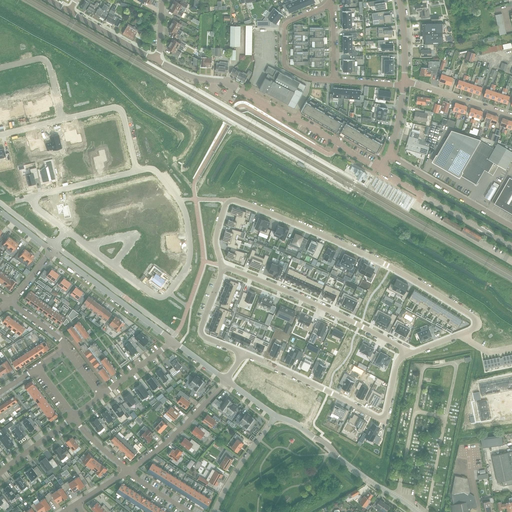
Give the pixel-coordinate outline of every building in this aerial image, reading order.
[(85,9),(90,2),(91,0),(90,0),(83,0),(80,6),(85,9)] [(289,0),(284,2),(285,4),(288,10),(289,13),(294,11),(291,2),(289,0)] [(291,2),(294,11),(299,8),(296,0),(291,2)] [(302,0),(296,0),(299,8),(305,6),(302,0)] [(381,0),(378,0),(369,2),(370,6),(376,5),(377,11),(386,9),(385,3),(382,3),(381,0)] [(422,4),(416,5),(417,11),(420,11),(421,18),(423,18),(429,17),(428,9),(427,9),(426,5),(427,5),(427,0),(422,1),(422,4)] [(184,12),(186,8),(188,5),(182,2),(181,4),(174,1),(172,5),(184,12)] [(93,14),(96,8),(99,5),(96,3),(94,5),(90,3),(89,5),(86,10),(93,14)] [(99,17),(107,4),(105,3),(104,4),(104,3),(101,8),(99,7),(98,8),(94,15),(99,17)] [(103,20),(107,13),(108,13),(107,12),(107,11),(110,4),(108,3),(107,4),(99,17),(103,20)] [(180,20),(184,12),(172,5),(169,10),(176,14),(174,17),(180,20)] [(115,16),(113,15),(116,10),(112,8),(109,13),(110,13),(105,21),(113,25),(114,24),(118,26),(122,19),(118,17),(116,20),(113,19),(115,16)] [(273,8),(270,12),(279,19),(283,15),(273,8)] [(351,11),(355,11),(355,8),(348,8),(348,11),(342,11),(342,17),(352,17),(351,11)] [(262,21),(257,21),(257,26),(270,26),(270,22),(271,21),(276,24),(279,19),(270,12),(269,12),(265,16),(268,19),(267,21),(262,21)] [(384,12),(372,14),(373,20),(379,19),(379,24),(392,22),(391,17),(391,15),(385,16),(384,12)] [(171,25),(179,29),(181,25),(185,27),(187,24),(182,21),(180,24),(173,20),(171,25)] [(348,31),(355,31),(355,26),(352,26),(352,23),(343,23),(343,28),(348,28),(348,31)] [(422,36),(420,36),(420,39),(422,38),(423,44),(427,44),(433,44),(443,43),(443,36),(442,23),(422,24),(422,36)] [(142,40),(145,34),(147,31),(144,29),(143,31),(142,30),(141,31),(135,28),(136,27),(134,26),(133,27),(128,24),(123,34),(133,40),(135,36),(142,40)] [(171,25),(168,29),(170,31),(169,33),(173,36),(179,39),(180,36),(182,31),(179,29),(171,25)] [(302,25),(293,25),(293,31),(294,31),(294,35),(302,35),(308,35),(308,31),(302,31),(302,25)] [(230,26),(230,46),(240,46),(240,26),(230,26)] [(323,27),(309,27),(309,31),(315,31),(315,37),(315,38),(323,38),(324,38),(324,31),(323,31),(323,27)] [(393,29),(388,29),(388,27),(378,28),(378,38),(392,37),(391,33),(393,33),(393,29)] [(349,32),(349,36),(343,36),(343,41),(353,41),(352,37),(357,37),(356,32),(349,32)] [(302,41),(302,35),(294,35),(293,35),(293,42),(294,42),(294,45),(302,45),(308,45),(308,41),(302,41)] [(309,41),(315,41),(315,47),(315,48),(323,48),(324,48),(324,41),(323,41),(323,38),(315,38),(315,37),(309,37),(309,41)] [(170,44),(178,48),(179,46),(182,48),(183,45),(185,46),(186,43),(181,40),(179,43),(173,39),(170,44)] [(385,40),(378,41),(378,48),(382,47),(382,51),(393,50),(393,49),(394,49),(394,46),(393,46),(393,44),(386,44),(385,40)] [(177,50),(178,48),(170,44),(167,48),(174,52),(172,55),(178,58),(181,53),(177,50)] [(427,50),(421,50),(421,57),(426,56),(431,56),(433,56),(435,55),(435,50),(434,50),(433,44),(427,44),(427,50)] [(293,52),(294,52),(294,55),(302,55),(308,55),(308,51),(302,51),(302,45),(294,45),(293,45),(293,52)] [(343,52),(351,52),(351,55),(357,55),(357,52),(355,52),(355,46),(353,46),(343,47),(343,52)] [(309,47),(309,51),(315,51),(315,57),(315,58),(323,58),(324,58),(324,51),(323,51),(323,48),(315,48),(315,47),(309,47)] [(465,59),(472,61),(475,54),(468,51),(465,59)] [(308,65),(308,61),(302,61),(302,55),(294,55),(293,55),(293,62),(294,62),(294,65),(308,65)] [(384,73),(393,74),(394,60),(390,60),(390,56),(383,56),(382,67),(385,67),(384,73)] [(201,57),(201,66),(202,66),(202,67),(204,67),(205,66),(206,66),(211,66),(212,58),(206,57),(201,57)] [(324,61),(323,61),(323,58),(315,58),(315,57),(309,57),(309,61),(315,61),(315,68),(324,68),(324,61)] [(216,65),(216,71),(227,72),(228,62),(220,61),(220,63),(217,62),(216,65)] [(428,76),(431,76),(431,73),(432,73),(436,73),(436,68),(439,68),(439,65),(439,62),(428,61),(428,68),(421,68),(421,71),(420,71),(420,75),(428,76)] [(268,66),(265,72),(268,74),(265,78),(259,90),(264,92),(265,91),(288,103),(287,104),(295,108),(306,85),(268,66)] [(343,66),(343,71),(350,72),(350,75),(357,75),(357,72),(354,72),(354,69),(355,66),(343,66)] [(245,73),(243,72),(242,73),(233,68),(230,74),(245,82),(248,76),(249,75),(251,71),(248,70),(247,74),(245,73)] [(441,76),(439,81),(445,83),(449,70),(447,69),(445,75),(442,74),(441,76)] [(452,70),(449,70),(445,83),(450,85),(453,77),(450,76),(452,70)] [(465,81),(465,79),(466,75),(464,75),(462,81),(459,79),(456,87),(462,89),(465,81)] [(476,85),(479,77),(477,76),(474,85),(470,83),(468,91),(474,93),(476,85)] [(468,91),(470,83),(465,81),(462,89),(468,91)] [(489,98),(494,84),(492,84),(490,90),(486,89),(483,96),(489,98)] [(498,92),(494,91),(495,89),(496,85),(494,84),(489,98),(495,100),(498,92)] [(480,95),(482,87),(479,86),(476,85),(474,93),(480,95)] [(509,96),(506,95),(507,93),(509,86),(506,85),(506,88),(505,88),(501,102),(507,104),(509,96)] [(501,102),(505,88),(503,87),(502,91),(501,94),(498,92),(495,100),(501,102)] [(330,94),(329,100),(333,100),(338,101),(338,97),(339,88),(333,88),(333,94),(330,94)] [(354,99),(354,101),(360,101),(364,102),(364,96),(360,95),(361,90),(355,90),(354,99)] [(376,98),(375,101),(385,103),(386,100),(389,100),(391,92),(379,90),(378,98),(376,98)] [(41,101),(43,110),(43,112),(49,110),(48,107),(52,106),(49,96),(45,97),(46,100),(41,101)] [(336,133),(344,120),(344,119),(309,99),(307,102),(306,102),(301,111),(302,111),(301,113),(336,133)] [(33,106),(32,106),(34,113),(34,116),(41,114),(40,111),(43,110),(41,101),(37,102),(38,105),(33,106)] [(443,114),(446,114),(450,103),(443,101),(442,105),(440,110),(444,111),(443,114)] [(19,106),(13,108),(16,118),(22,117),(22,116),(21,114),(24,113),(23,107),(22,102),(18,103),(19,106)] [(23,107),(24,113),(25,115),(25,118),(32,117),(31,113),(34,113),(32,106),(33,106),(32,102),(28,103),(29,106),(23,107)] [(458,114),(461,104),(455,102),(453,110),(456,111),(454,117),(457,118),(458,114)] [(374,103),(374,106),(375,107),(374,112),(386,114),(388,109),(380,107),(381,104),(374,103)] [(435,103),(433,112),(438,113),(439,110),(440,110),(442,105),(435,103)] [(461,104),(459,112),(465,113),(467,106),(461,104)] [(474,117),(477,109),(471,107),(468,115),(474,117)] [(1,109),(0,108),(0,118),(3,118),(4,121),(10,120),(7,110),(2,112),(1,109)] [(475,124),(477,117),(480,119),(483,111),(477,109),(474,117),(473,119),(472,123),(475,124)] [(426,122),(427,115),(433,116),(434,112),(425,110),(424,113),(415,112),(414,120),(426,122)] [(374,112),(373,118),(385,120),(386,114),(374,112)] [(492,115),(486,113),(484,120),(487,121),(485,127),(488,128),(492,115)] [(498,116),(492,115),(488,128),(490,129),(492,123),(496,124),(498,116)] [(506,127),(508,120),(502,118),(500,125),(503,126),(501,132),(504,133),(505,130),(506,127)] [(344,120),(336,133),(339,135),(340,134),(347,122),(344,120)] [(348,120),(347,122),(340,134),(375,154),(376,152),(377,152),(382,144),(381,143),(383,140),(348,120)] [(95,128),(84,131),(86,137),(93,136),(93,138),(100,136),(99,131),(96,131),(95,128)] [(452,130),(433,162),(458,177),(460,174),(476,183),(484,170),(493,175),(498,165),(506,170),(511,158),(511,146),(498,142),(494,149),(480,141),(480,140),(452,130)] [(69,132),(65,133),(67,141),(71,140),(77,139),(78,142),(81,141),(80,134),(77,135),(76,131),(70,132),(69,132)] [(408,143),(406,148),(426,154),(428,146),(418,143),(419,141),(417,140),(419,134),(415,133),(411,132),(410,136),(410,137),(415,138),(414,141),(415,141),(414,145),(408,143)] [(51,142),(46,143),(48,150),(53,149),(53,150),(62,148),(59,135),(50,137),(51,142)] [(35,141),(29,142),(31,149),(40,147),(41,151),(46,150),(44,141),(41,141),(40,139),(36,140),(35,141),(35,140),(35,141)] [(22,144),(11,147),(13,155),(24,152),(24,154),(25,154),(28,153),(27,147),(23,148),(22,144)] [(0,157),(6,156),(7,160),(11,159),(10,158),(9,153),(6,153),(4,148),(0,149),(0,157)] [(101,157),(94,158),(97,169),(104,167),(102,161),(106,161),(104,151),(99,152),(101,157)] [(114,153),(109,154),(111,164),(114,163),(115,165),(118,164),(121,163),(126,162),(124,155),(115,157),(114,153)] [(82,160),(75,162),(78,173),(85,171),(84,166),(87,165),(85,155),(81,156),(82,160)] [(58,159),(54,160),(57,172),(61,171),(62,177),(70,175),(67,163),(60,164),(58,159)] [(41,171),(40,171),(40,172),(41,172),(45,180),(47,180),(48,180),(51,180),(51,179),(54,178),(55,179),(51,161),(46,162),(47,166),(48,168),(41,171)] [(357,177),(356,177),(361,180),(360,180),(364,182),(365,179),(367,175),(365,173),(360,170),(360,171),(358,169),(352,166),(350,170),(355,173),(355,174),(358,175),(357,177)] [(31,174),(26,175),(29,185),(36,184),(35,179),(39,178),(37,170),(36,167),(30,169),(31,174)] [(9,181),(6,181),(7,186),(10,185),(11,189),(19,187),(17,181),(21,180),(19,173),(8,176),(9,181)] [(511,214),(511,178),(509,177),(494,204),(500,207),(502,209),(505,211),(508,212),(511,214)] [(151,179),(143,184),(146,188),(154,182),(151,179)] [(154,182),(146,188),(149,192),(157,186),(154,182)] [(134,185),(127,186),(129,196),(136,194),(134,185)] [(127,186),(120,188),(122,198),(129,196),(127,186)] [(157,186),(149,192),(152,196),(160,190),(157,186)] [(482,187),(479,194),(490,199),(493,193),(482,187)] [(120,188),(113,190),(115,199),(122,198),(120,188)] [(113,190),(106,192),(108,201),(115,199),(113,190)] [(160,190),(152,196),(155,200),(163,194),(160,190)] [(106,192),(99,193),(101,203),(108,201),(106,192)] [(99,193),(92,195),(94,204),(101,203),(99,193)] [(163,194),(155,200),(158,204),(166,198),(163,194)] [(92,195),(85,197),(87,206),(94,204),(92,195)] [(166,198),(158,204),(161,208),(169,202),(166,198)] [(81,199),(70,202),(72,211),(78,210),(79,213),(87,211),(85,203),(82,204),(81,199)] [(169,202),(161,208),(164,211),(172,206),(169,202)] [(63,204),(56,205),(59,214),(63,213),(65,219),(71,217),(68,205),(64,206),(63,204)] [(232,208),(231,213),(236,215),(235,218),(245,221),(246,217),(244,217),(246,212),(239,210),(239,209),(236,208),(236,209),(232,208)] [(175,210),(165,212),(167,220),(177,217),(175,210)] [(132,214),(125,216),(128,226),(135,225),(132,214)] [(125,216),(118,217),(121,228),(128,226),(125,216)] [(459,230),(461,226),(444,216),(442,220),(459,230)] [(118,217),(111,219),(114,230),(121,228),(118,217)] [(177,217),(167,220),(169,227),(178,224),(177,217)] [(259,217),(254,229),(260,231),(265,220),(259,217)] [(146,218),(138,224),(141,228),(149,222),(146,218)] [(229,220),(227,225),(240,229),(241,224),(244,225),(245,221),(235,218),(234,221),(229,220)] [(111,219),(104,221),(107,232),(114,230),(111,219)] [(260,231),(260,232),(268,235),(271,230),(268,229),(270,222),(265,220),(260,231)] [(104,221),(97,223),(100,233),(107,232),(104,221)] [(149,222),(141,228),(144,232),(152,226),(149,222)] [(90,223),(83,225),(85,237),(93,235),(90,224),(90,223)] [(90,224),(93,235),(100,233),(97,223),(90,224)] [(178,224),(169,227),(171,234),(180,231),(178,224)] [(278,225),(274,235),(279,237),(283,227),(278,225)] [(152,226),(144,232),(147,236),(155,230),(152,226)] [(478,241),(481,236),(464,226),(461,231),(478,241)] [(283,227),(279,237),(285,239),(289,229),(283,227)] [(225,230),(224,236),(235,239),(237,234),(241,236),(242,232),(232,229),(231,232),(225,230)] [(292,238),(289,245),(289,246),(289,245),(298,249),(298,250),(303,252),(306,245),(300,243),(303,237),(296,234),(294,239),(292,238)] [(224,236),(222,241),(228,243),(227,246),(237,249),(238,245),(235,244),(236,239),(235,239),(224,236)] [(2,239),(0,242),(0,246),(1,247),(2,245),(6,249),(13,240),(8,237),(6,240),(5,241),(2,239)] [(171,239),(171,246),(175,246),(175,255),(178,256),(178,257),(183,257),(183,243),(180,243),(180,240),(171,239)] [(6,249),(5,250),(5,251),(12,256),(17,250),(14,248),(15,247),(18,244),(13,240),(6,249)] [(311,240),(307,251),(313,253),(312,256),(317,259),(321,251),(316,249),(318,244),(316,243),(311,240)] [(140,244),(136,250),(146,258),(150,252),(149,251),(152,247),(147,243),(143,247),(140,244)] [(328,248),(323,259),(330,262),(329,265),(332,266),(335,261),(332,259),(336,251),(328,248)] [(18,252),(14,257),(21,263),(23,261),(29,252),(24,249),(22,252),(21,254),(18,252)] [(229,251),(227,257),(230,258),(230,259),(233,260),(233,259),(239,261),(241,256),(243,257),(245,253),(234,249),(234,250),(235,250),(234,253),(229,251)] [(252,249),(248,259),(252,260),(249,265),(255,267),(258,259),(259,256),(254,254),(256,251),(252,249)] [(29,252),(23,261),(27,264),(25,266),(28,269),(33,263),(30,261),(31,259),(34,256),(33,256),(34,255),(30,252),(29,252)] [(258,259),(255,267),(260,269),(262,264),(265,265),(269,256),(265,254),(264,258),(259,256),(258,259)] [(338,259),(335,266),(340,269),(341,266),(345,268),(350,256),(345,254),(341,260),(338,259)] [(169,260),(163,268),(170,274),(177,264),(176,263),(179,259),(170,256),(168,259),(169,260)] [(350,256),(345,268),(349,270),(348,272),(352,275),(356,267),(353,266),(356,259),(350,256)] [(132,258),(127,264),(137,272),(140,267),(143,269),(147,264),(141,260),(139,263),(132,258)] [(273,262),(268,273),(273,275),(274,275),(275,270),(278,264),(273,262)] [(275,270),(274,275),(279,277),(282,271),(285,272),(288,263),(285,262),(284,266),(278,264),(275,270)] [(359,266),(355,274),(359,276),(360,272),(365,275),(369,266),(369,265),(364,263),(362,267),(359,266)] [(369,266),(365,275),(369,277),(367,280),(371,282),(375,273),(372,272),(374,268),(369,266)] [(56,271),(55,271),(50,267),(47,271),(44,270),(40,276),(44,279),(46,277),(49,280),(56,271)] [(155,268),(151,272),(155,275),(151,280),(160,286),(165,280),(160,276),(162,273),(155,268)] [(289,268),(284,279),(290,282),(294,274),(295,271),(289,268)] [(56,271),(49,280),(48,281),(51,283),(52,282),(55,284),(61,276),(56,272),(56,271)] [(294,274),(290,282),(296,285),(299,277),(301,273),(295,271),(294,274)] [(299,277),(296,285),(302,287),(305,279),(306,277),(307,276),(301,273),(299,277)] [(2,284),(6,287),(12,279),(7,276),(2,284)] [(60,290),(68,280),(67,280),(62,276),(56,284),(59,286),(57,288),(60,290)] [(305,279),(302,287),(307,290),(311,282),(312,280),(306,277),(305,279)] [(12,279),(6,287),(11,290),(17,282),(12,279)] [(391,283),(388,289),(397,293),(402,282),(396,279),(394,284),(391,283)] [(60,290),(63,292),(64,291),(67,293),(73,284),(68,281),(68,280),(60,290)] [(226,283),(225,286),(236,290),(238,283),(231,280),(229,283),(227,282),(227,283),(226,283)] [(311,282),(307,290),(313,292),(317,284),(318,282),(312,280),(311,282)] [(317,284),(313,292),(319,295),(324,285),(323,285),(318,282),(317,284)] [(402,282),(397,293),(402,296),(401,298),(404,300),(408,292),(405,290),(408,285),(402,282)] [(326,284),(322,292),(324,293),(323,296),(328,299),(333,288),(326,284)] [(74,285),(68,293),(71,295),(69,297),(72,299),(80,289),(79,289),(74,285)] [(225,286),(223,292),(233,296),(236,290),(225,286)] [(333,288),(328,299),(333,301),(335,297),(337,298),(340,291),(333,288)] [(80,289),(72,299),(75,301),(76,300),(79,302),(81,303),(85,298),(83,296),(85,293),(80,290),(80,289)] [(414,290),(409,298),(413,301),(419,292),(414,290)] [(244,292),(239,305),(245,308),(248,301),(252,303),(255,294),(248,291),(247,294),(244,292)] [(29,292),(24,300),(29,303),(34,295),(29,292)] [(222,294),(220,298),(221,298),(231,302),(233,296),(223,292),(222,294)] [(343,292),(341,298),(344,300),(341,305),(347,308),(353,297),(352,297),(343,292)] [(419,292),(413,301),(418,304),(423,295),(419,292)] [(35,294),(34,295),(29,303),(33,306),(38,298),(39,297),(35,294)] [(418,304),(417,305),(423,308),(429,298),(424,295),(423,295),(418,304)] [(89,296),(83,304),(87,307),(93,299),(89,296)] [(263,297),(260,304),(270,309),(269,311),(273,313),(276,307),(272,305),(274,301),(263,297)] [(353,297),(347,308),(353,311),(355,305),(359,307),(363,299),(359,297),(358,299),(353,297)] [(38,298),(33,306),(37,309),(43,302),(38,298)] [(221,298),(219,302),(222,303),(221,306),(228,309),(231,302),(221,298)] [(429,298),(423,308),(428,311),(434,302),(429,298)] [(93,299),(87,307),(92,311),(98,303),(93,299)] [(43,302),(37,309),(42,312),(47,305),(43,302)] [(434,302),(428,311),(433,313),(438,304),(434,302)] [(98,303),(92,311),(97,314),(103,306),(98,303)] [(438,304),(433,313),(437,316),(443,307),(438,304)] [(47,305),(42,312),(46,316),(52,308),(47,305)] [(281,305),(277,313),(288,318),(287,320),(291,322),(295,312),(281,305)] [(103,306),(97,314),(101,318),(107,310),(103,306)] [(216,309),(215,313),(225,317),(228,310),(220,307),(219,310),(216,309)] [(437,316),(437,317),(442,320),(448,310),(443,307),(437,316)] [(52,308),(46,316),(50,319),(56,311),(52,308)] [(73,309),(68,316),(71,320),(79,314),(75,311),(73,309)] [(378,309),(374,315),(378,317),(375,322),(375,323),(379,325),(379,324),(381,325),(387,314),(378,309)] [(107,310),(101,318),(106,321),(107,320),(111,314),(112,313),(107,310)] [(448,310),(442,320),(447,323),(448,323),(453,314),(453,313),(448,310)] [(56,311),(50,319),(55,322),(60,314),(56,311)] [(213,317),(212,319),(223,323),(225,317),(215,313),(214,314),(214,313),(213,317)] [(301,313),(298,321),(305,324),(303,328),(310,331),(314,324),(310,322),(312,318),(308,316),(305,315),(301,313)] [(387,314),(381,325),(382,326),(386,328),(389,323),(392,324),(397,316),(392,313),(391,316),(387,314)] [(60,314),(55,322),(59,325),(65,317),(60,314)] [(107,320),(110,323),(109,324),(110,324),(108,327),(117,333),(119,331),(120,331),(120,330),(123,332),(129,327),(124,324),(125,323),(115,316),(115,317),(111,314),(107,320)] [(453,314),(448,323),(452,325),(458,317),(453,314)] [(8,315),(2,322),(7,325),(12,318),(8,315)] [(458,317),(452,325),(457,328),(462,319),(458,317)] [(7,325),(11,329),(16,322),(12,318),(7,325)] [(212,319),(210,325),(220,329),(223,323),(212,319)] [(96,367),(99,365),(100,367),(102,365),(100,363),(103,362),(112,374),(116,371),(79,321),(74,324),(75,325),(73,327),(72,325),(67,329),(96,367)] [(396,321),(393,327),(396,329),(394,332),(405,337),(409,330),(401,326),(402,324),(396,321)] [(16,322),(11,329),(16,332),(21,325),(16,322)] [(315,327),(308,341),(313,344),(316,337),(318,334),(322,337),(322,336),(324,337),(326,332),(324,332),(327,326),(328,325),(327,325),(325,324),(321,322),(318,329),(315,327)] [(21,325),(16,332),(20,335),(25,328),(21,325)] [(208,329),(211,330),(210,333),(218,336),(220,329),(210,325),(208,329)] [(228,332),(227,334),(230,335),(229,338),(233,340),(238,328),(231,325),(229,330),(228,332)] [(428,328),(417,332),(420,340),(432,335),(431,333),(434,332),(431,325),(428,327),(428,328)] [(238,328),(233,340),(237,341),(239,342),(244,331),(238,328)] [(330,328),(326,338),(326,339),(326,337),(335,341),(336,338),(340,340),(342,336),(343,336),(343,335),(344,333),(339,331),(339,329),(338,330),(334,328),(333,329),(330,328)] [(244,331),(239,342),(241,343),(244,345),(245,345),(249,333),(244,331)] [(133,336),(131,338),(136,343),(138,341),(143,346),(149,340),(148,340),(149,339),(146,336),(145,337),(141,332),(135,338),(133,336)] [(249,333),(245,345),(249,346),(250,344),(252,345),(256,337),(256,336),(249,333)] [(256,337),(252,345),(255,346),(254,349),(258,350),(262,340),(256,337)] [(130,342),(124,346),(131,355),(137,351),(135,348),(138,346),(136,343),(131,338),(128,340),(130,342)] [(262,340),(258,350),(258,351),(262,352),(263,350),(266,351),(269,343),(262,340)] [(273,341),(268,353),(276,356),(280,347),(283,349),(286,342),(283,340),(281,345),(273,341)] [(44,341),(40,344),(44,351),(49,348),(44,341)] [(116,342),(114,344),(125,359),(126,358),(127,360),(120,365),(121,367),(130,361),(116,342)] [(363,343),(359,350),(368,355),(367,357),(371,360),(375,354),(372,352),(374,348),(370,346),(367,345),(363,343)] [(40,344),(35,347),(40,354),(44,351),(40,344)] [(35,347),(31,350),(35,357),(40,354),(35,347)] [(291,350),(286,360),(293,363),(296,357),(299,358),(302,352),(296,349),(294,351),(291,350)] [(31,350),(26,353),(31,360),(35,357),(31,350)] [(372,361),(371,363),(380,368),(381,365),(382,365),(383,363),(387,365),(390,358),(387,356),(387,355),(386,355),(385,354),(381,352),(380,353),(378,358),(375,356),(372,361)] [(26,353),(22,356),(26,363),(31,360),(26,353)] [(22,356),(17,359),(22,366),(26,363),(22,356)] [(166,366),(171,363),(167,358),(163,361),(166,366)] [(179,368),(182,366),(176,358),(170,363),(173,367),(169,370),(173,375),(180,370),(179,368)] [(299,363),(299,364),(302,365),(300,368),(301,368),(308,371),(312,362),(305,358),(303,361),(303,363),(300,362),(300,364),(299,363)] [(17,359),(12,362),(17,369),(22,366),(17,359)] [(7,360),(2,364),(7,372),(12,369),(7,360)] [(316,360),(313,366),(317,368),(313,374),(321,378),(326,367),(319,363),(319,362),(316,360)] [(354,365),(352,369),(361,374),(363,370),(354,365)] [(106,380),(110,376),(103,367),(99,370),(106,380)] [(156,373),(163,382),(168,379),(169,380),(172,378),(168,373),(166,375),(162,369),(161,370),(160,369),(158,371),(158,372),(156,373)] [(344,373),(341,380),(344,382),(343,385),(342,388),(341,387),(341,388),(349,392),(354,382),(355,382),(354,382),(354,381),(350,379),(351,377),(344,373)] [(201,379),(200,379),(199,378),(200,378),(197,376),(196,376),(195,376),(193,379),(190,377),(191,376),(189,375),(186,378),(188,380),(185,383),(188,386),(190,384),(194,387),(201,379)] [(158,386),(159,388),(162,386),(158,381),(156,383),(151,377),(146,381),(153,390),(158,386)] [(201,379),(194,387),(192,390),(200,396),(205,390),(202,388),(206,383),(201,379),(200,379),(201,379)] [(510,379),(502,381),(504,391),(508,390),(507,385),(511,384),(510,379)] [(35,385),(32,381),(25,386),(28,390),(35,385)] [(498,381),(491,383),(493,393),(497,392),(496,387),(499,386),(498,381)] [(499,386),(496,387),(497,392),(504,391),(502,381),(498,381),(499,386)] [(359,382),(356,389),(359,390),(356,396),(363,400),(368,389),(361,385),(362,384),(359,382)] [(488,389),(484,390),(485,395),(493,393),(491,383),(487,384),(488,389)] [(480,385),(479,385),(481,395),(485,395),(484,390),(488,389),(487,384),(480,385)] [(31,395),(38,389),(35,385),(28,390),(31,395)] [(141,385),(135,390),(142,400),(147,396),(149,395),(150,396),(153,395),(149,390),(147,391),(141,385)] [(35,399),(41,394),(38,389),(31,395),(35,399)] [(183,407),(186,409),(188,406),(188,405),(190,402),(187,400),(190,397),(180,390),(176,396),(180,399),(177,402),(183,407)] [(373,390),(367,401),(367,402),(367,401),(377,406),(382,397),(375,393),(376,392),(373,390)] [(130,393),(123,398),(129,406),(134,403),(136,405),(140,402),(136,397),(134,399),(130,393)] [(35,399),(38,403),(45,398),(41,394),(35,399)] [(15,410),(21,407),(14,397),(9,400),(15,410)] [(48,402),(45,398),(38,403),(41,408),(48,402)] [(216,399),(213,402),(225,411),(232,403),(232,402),(227,398),(223,404),(216,399)] [(10,414),(15,410),(9,400),(3,404),(10,414)] [(487,400),(477,402),(478,409),(483,408),(483,405),(488,404),(487,400)] [(159,401),(153,408),(156,411),(162,404),(159,401)] [(44,412),(51,407),(48,402),(41,408),(44,412)] [(117,403),(116,404),(115,403),(112,405),(113,406),(112,407),(115,411),(114,411),(116,413),(119,417),(124,413),(127,417),(130,415),(124,408),(122,410),(117,403)] [(225,411),(226,411),(230,414),(228,417),(231,419),(236,413),(233,411),(237,406),(236,405),(233,403),(232,403),(225,411)] [(0,411),(4,418),(10,414),(3,404),(0,405),(0,411)] [(483,408),(478,409),(479,413),(489,411),(488,404),(483,405),(483,408)] [(332,412),(330,416),(333,418),(333,417),(335,414),(342,417),(341,419),(344,421),(349,411),(342,407),(341,408),(339,407),(335,405),(331,412),(332,412)] [(48,416),(54,411),(51,407),(44,412),(48,416)] [(174,420),(176,418),(177,418),(179,415),(179,414),(171,407),(165,413),(163,416),(169,420),(171,418),(173,419),(174,420)] [(48,416),(51,421),(58,415),(54,411),(48,416)] [(102,415),(108,423),(111,420),(112,422),(117,418),(114,414),(111,416),(107,411),(102,415)] [(251,417),(250,416),(250,415),(247,413),(247,414),(246,413),(242,418),(239,416),(235,422),(238,424),(240,421),(245,425),(251,417)] [(350,417),(354,419),(351,423),(359,427),(357,430),(362,433),(367,422),(365,421),(365,420),(364,419),(354,413),(352,417),(350,417)] [(207,415),(202,421),(211,427),(216,421),(218,422),(219,420),(220,419),(214,415),(214,416),(212,419),(207,415)] [(245,425),(250,429),(248,431),(251,434),(255,428),(252,426),(256,420),(251,416),(251,417),(245,425)] [(35,428),(31,424),(34,422),(30,417),(27,419),(28,420),(23,424),(30,432),(35,428)] [(164,429),(164,428),(165,428),(168,425),(166,424),(169,421),(163,417),(161,419),(162,420),(155,428),(160,433),(163,430),(164,429)] [(97,418),(91,423),(94,428),(97,431),(97,432),(104,427),(105,429),(108,428),(104,422),(101,424),(97,418)] [(17,427),(12,431),(18,440),(24,436),(21,433),(24,430),(21,426),(18,423),(16,425),(17,427)] [(363,432),(359,441),(362,443),(366,437),(375,442),(375,441),(377,437),(375,436),(376,435),(379,428),(377,427),(378,427),(373,424),(367,434),(363,432)] [(196,426),(191,432),(200,439),(203,435),(207,438),(211,433),(203,427),(201,430),(196,426)] [(142,428),(137,433),(140,436),(147,443),(152,438),(150,436),(153,433),(148,429),(146,431),(145,431),(142,428)] [(118,433),(111,440),(116,445),(123,438),(118,433)] [(0,440),(0,439),(0,444),(2,447),(5,446),(7,449),(14,444),(6,434),(0,439),(0,440)] [(241,446),(244,443),(242,442),(243,439),(237,434),(234,437),(237,439),(231,447),(237,452),(240,449),(242,447),(241,446)] [(501,435),(480,438),(482,447),(502,445),(501,435)] [(72,437),(66,442),(70,448),(68,449),(72,455),(75,453),(73,451),(79,446),(77,443),(79,442),(76,438),(74,439),(72,437)] [(123,438),(116,445),(121,450),(128,442),(123,438)] [(185,438),(184,438),(183,438),(181,441),(182,442),(180,444),(188,450),(190,447),(196,451),(200,445),(192,439),(190,441),(185,438)] [(128,442),(121,450),(125,454),(132,447),(128,442)] [(60,446),(54,451),(60,460),(67,455),(69,458),(72,456),(67,450),(64,452),(60,446)] [(132,447),(125,454),(131,459),(137,452),(132,447)] [(168,455),(177,461),(181,455),(180,455),(183,452),(177,448),(175,451),(173,449),(168,455)] [(226,455),(223,460),(221,459),(218,464),(226,469),(233,459),(230,458),(233,454),(226,450),(223,454),(226,455)] [(503,486),(511,483),(511,451),(492,456),(497,482),(502,481),(503,486)] [(94,458),(88,453),(86,456),(84,454),(78,461),(80,463),(82,461),(88,465),(94,458)] [(39,462),(46,471),(53,467),(54,468),(58,465),(53,458),(49,461),(46,457),(39,462)] [(94,458),(88,465),(92,468),(98,461),(94,458)] [(102,464),(102,465),(98,461),(92,468),(96,472),(102,464)] [(158,466),(153,463),(148,471),(152,474),(158,466)] [(102,464),(96,472),(100,475),(103,472),(104,473),(107,469),(102,464)] [(162,469),(158,466),(152,474),(157,477),(162,469)] [(32,468),(25,473),(29,477),(28,478),(30,480),(31,480),(34,478),(35,479),(38,476),(42,473),(38,467),(34,470),(32,468)] [(167,472),(162,469),(157,477),(162,480),(167,472)] [(212,469),(206,479),(209,481),(217,485),(219,482),(219,481),(220,479),(221,479),(223,474),(215,470),(212,469)] [(73,479),(73,480),(79,489),(80,488),(81,489),(84,487),(84,486),(85,485),(81,480),(85,478),(81,472),(78,474),(79,476),(78,476),(73,479)] [(172,475),(167,472),(162,480),(167,484),(172,475)] [(177,478),(172,475),(167,484),(172,487),(177,478)] [(475,499),(468,494),(470,492),(467,478),(455,475),(451,494),(453,505),(451,505),(452,511),(467,511),(467,507),(470,507),(471,508),(477,507),(475,499)] [(14,481),(17,484),(14,486),(18,491),(21,489),(21,490),(27,485),(20,476),(14,481)] [(199,476),(197,480),(206,485),(209,481),(206,479),(199,476)] [(182,481),(177,478),(172,487),(177,490),(182,481)] [(64,483),(68,489),(71,487),(74,492),(79,489),(73,480),(68,483),(67,482),(64,483)] [(182,481),(177,490),(182,493),(187,484),(182,481)] [(56,490),(57,491),(62,499),(62,500),(64,499),(64,500),(63,500),(64,500),(67,498),(66,497),(67,497),(64,491),(68,489),(64,483),(59,487),(60,488),(56,490)] [(122,484),(117,492),(122,495),(127,487),(122,484)] [(191,487),(187,484),(182,493),(186,496),(191,487)] [(8,486),(3,489),(6,492),(4,493),(9,501),(9,500),(14,497),(16,499),(20,496),(18,493),(16,495),(13,492),(12,490),(8,486)] [(127,487),(122,495),(127,498),(132,490),(127,487)] [(196,491),(191,487),(186,496),(191,499),(196,491)] [(132,501),(137,493),(132,490),(127,498),(132,501)] [(47,494),(51,500),(54,498),(57,502),(62,499),(57,491),(51,494),(50,492),(47,494)] [(201,494),(196,491),(191,499),(196,502),(201,494)] [(359,503),(365,508),(368,504),(371,500),(370,499),(373,495),(369,491),(365,496),(364,495),(359,503)] [(132,501),(136,504),(142,496),(137,493),(132,501)] [(51,500),(47,494),(45,496),(46,497),(45,498),(44,498),(39,501),(40,501),(46,510),(47,510),(47,511),(50,508),(51,507),(47,502),(51,500)] [(201,494),(196,502),(201,505),(206,497),(201,494)] [(141,507),(146,499),(142,496),(136,504),(141,507)] [(10,505),(4,497),(1,500),(0,498),(0,504),(4,510),(10,505)] [(201,505),(206,508),(211,500),(206,497),(201,505)] [(493,497),(481,499),(483,507),(484,507),(485,511),(490,511),(492,511),(490,503),(494,502),(493,497)] [(508,511),(511,510),(511,498),(509,498),(510,502),(506,503),(501,504),(501,502),(497,503),(499,510),(502,510),(502,509),(507,508),(508,511)] [(146,510),(151,502),(146,499),(141,507),(146,510)] [(374,507),(376,506),(380,509),(379,511),(378,511),(385,511),(389,507),(380,500),(379,501),(377,499),(372,506),(374,507)] [(42,511),(46,510),(40,501),(35,504),(34,503),(30,505),(34,511),(37,509),(39,511),(42,511)] [(103,504),(101,506),(97,502),(91,508),(94,511),(111,511),(103,504)] [(148,511),(151,511),(156,505),(151,502),(146,510),(148,511)]
